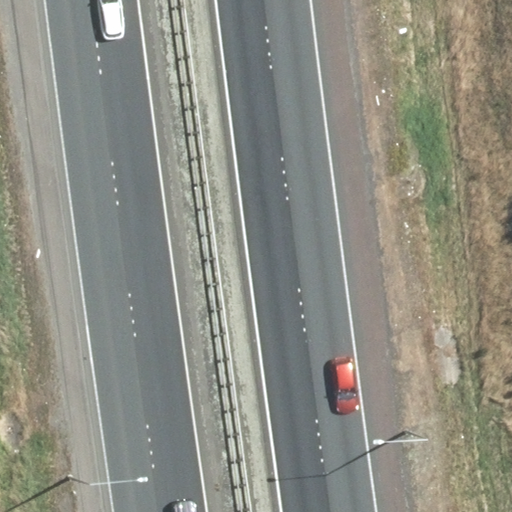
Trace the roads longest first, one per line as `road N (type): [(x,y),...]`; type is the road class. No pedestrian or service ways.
road 1 (motorway): [(161,511),(94,0)]
road 2 (motorway): [(263,0),(328,511)]
